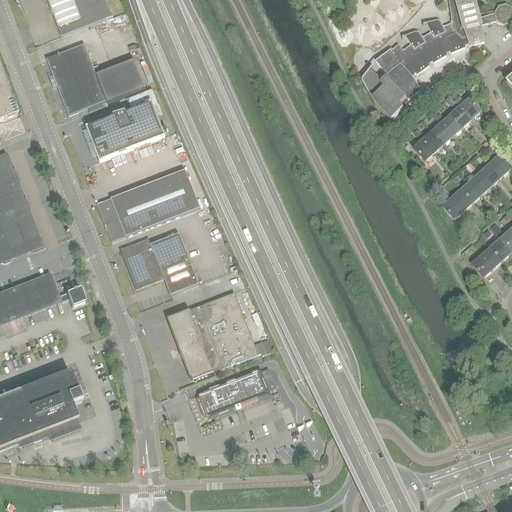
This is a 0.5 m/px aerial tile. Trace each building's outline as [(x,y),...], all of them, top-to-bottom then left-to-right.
[(46,0),(58,31),(62,40),(113,20),(104,0),(46,0)] [(362,82),(362,83),(362,84),(362,85),(375,108),(393,126),(390,123),(403,111),(400,105),(401,105),(405,101),(406,99),(407,100),(407,101),(420,92),(418,89),(416,85),(413,82),(411,79),(416,75),(417,77),(429,68),(428,66),(432,63),(433,65),(446,58),(445,56),(450,53),(451,55),(465,50),(464,48),(469,46),(469,48),(484,44),(481,28),(482,27),(496,23),(497,23),(503,27),(510,25),(511,22),(511,11),(506,8),(506,7),(499,9),(495,16),(494,12),(487,14),(488,17),(479,20),(474,0),(448,0),(451,19),(451,25),(443,28),(441,25),(440,24),(440,23),(439,23),(438,22),(437,22),(436,22),(430,24),(430,23),(425,25),(429,33),(430,35),(422,39),(420,35),(419,35),(418,34),(417,34),(416,34),(415,34),(414,34),(409,36),(408,35),(404,38),(409,45),(410,47),(403,53),(398,47),(391,52),(391,51),(375,63),(376,63),(383,72),(382,72),(383,73),(377,78),(374,76),(374,75),(369,71),(365,77),(362,80),(362,81),(362,82)] [(144,92),(133,62),(95,76),(84,47),(46,61),(68,118),(106,104),(107,106),(144,92)] [(15,110),(0,72),(0,124),(16,118),(14,111),(15,110)] [(450,99),(446,103),(449,106),(455,113),(450,118),(462,131),(471,123),(459,109),(454,104),(452,102),(450,99)] [(459,99),(454,104),(459,109),(471,123),(480,114),(468,101),(466,103),(464,105),(459,99)] [(99,164),(112,159),(128,153),(164,139),(151,105),(128,114),(86,130),(99,164)] [(440,115),(436,119),(442,125),(441,126),(453,139),(462,131),(450,118),(446,121),(440,115)] [(453,139),(441,126),(431,134),(443,147),(453,139)] [(422,142),(434,156),(443,147),(431,134),(422,142)] [(403,138),(398,142),(404,149),(407,146),(409,145),(403,138)] [(434,156),(422,142),(413,151),(425,164),(434,156)] [(0,265),(42,250),(6,157),(0,159),(0,158),(0,265)] [(488,168),(500,181),(510,173),(498,159),(488,168)] [(469,165),(465,169),(470,175),(475,171),(469,165)] [(479,176),(491,189),(500,181),(488,168),(479,176)] [(185,173),(97,207),(112,245),(200,211),(185,173)] [(470,184),(482,197),(491,189),(479,176),(470,184)] [(461,192),(472,205),(482,197),(470,184),(461,192)] [(451,200),(463,214),(472,205),(461,192),(451,200)] [(463,214),(451,200),(442,209),(453,222),(463,214)] [(507,216),(503,220),(507,225),(511,221),(507,216)] [(495,227),(491,231),(496,236),(500,232),(495,227)] [(500,242),(511,255),(511,254),(511,237),(509,234),(500,242)] [(164,281),(165,282),(171,298),(199,287),(179,237),(151,248),(148,242),(123,252),(130,268),(127,269),(136,293),(164,281)] [(490,250),(502,264),(511,255),(500,242),(490,250)] [(481,259),(493,272),(502,264),(490,250),(481,259)] [(472,267),(483,280),(493,272),(481,259),(472,267)] [(71,309),(85,304),(79,290),(75,292),(74,291),(71,292),(72,293),(58,299),(49,276),(0,294),(0,328),(68,302),(71,309)] [(238,298),(214,308),(234,359),(255,351),(252,343),(254,342),(253,338),(255,338),(253,333),(251,334),(245,318),(247,317),(244,308),(242,309),(238,298)] [(207,420),(266,397),(266,395),(276,391),(268,371),(258,375),(257,374),(253,375),(254,377),(239,383),(238,381),(234,383),(235,384),(199,398),(207,420)] [(0,401),(0,454),(77,425),(71,408),(81,404),(70,374),(0,401)] [(511,498),(496,505),(499,511),(504,511),(511,509),(511,498)]
